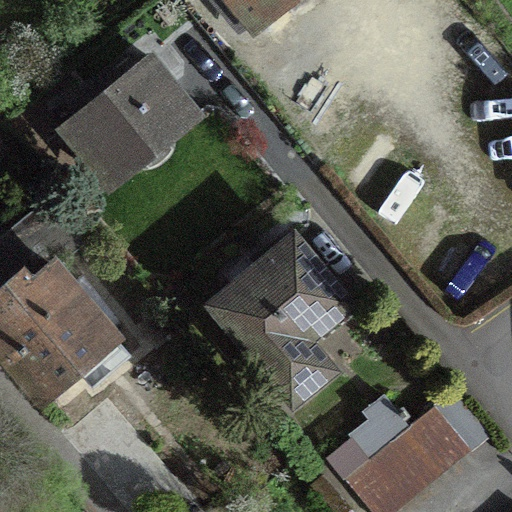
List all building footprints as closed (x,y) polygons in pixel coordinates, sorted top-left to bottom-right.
[(230,0),(252,26),(283,0),(230,0)] [(193,120),(190,115),(146,61),(60,131),(108,189),(193,120)] [(77,248),(42,206),(0,241),(0,250),(21,275),(0,293),(0,308),(1,310),(0,310),(0,353),(39,400),(75,370),(83,379),(118,350),(51,270),(77,248)] [(290,244),(254,274),(246,264),(225,281),(233,292),(213,308),(250,352),(239,362),(273,403),(284,394),(290,400),(323,372),(298,342),(342,306),(290,244)] [(342,483),(365,511),(395,511),(467,453),(431,410),(405,432),(400,426),(405,419),(400,412),(393,415),(382,402),(362,418),(369,426),(349,441),(367,463),(342,483)] [(0,511),(21,511),(38,499),(20,477),(0,492),(0,511)]
